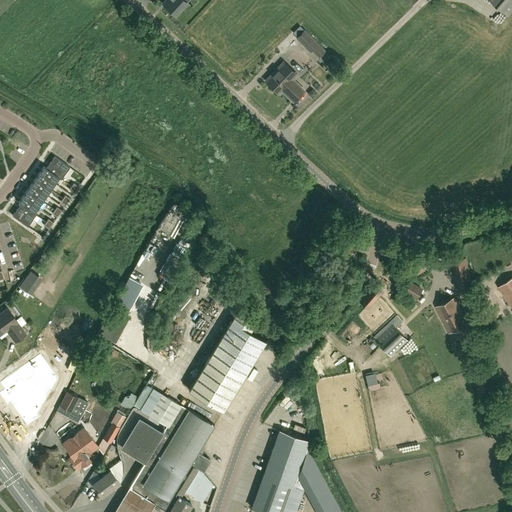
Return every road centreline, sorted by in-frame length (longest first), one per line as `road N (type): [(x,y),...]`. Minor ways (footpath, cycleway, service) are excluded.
road 1 (tertiary): [(384,229),(128,0)]
road 2 (tertiary): [(216,511),(257,404),(373,267),(384,229)]
road 3 (tertiary): [(511,217),(424,236),(384,229)]
